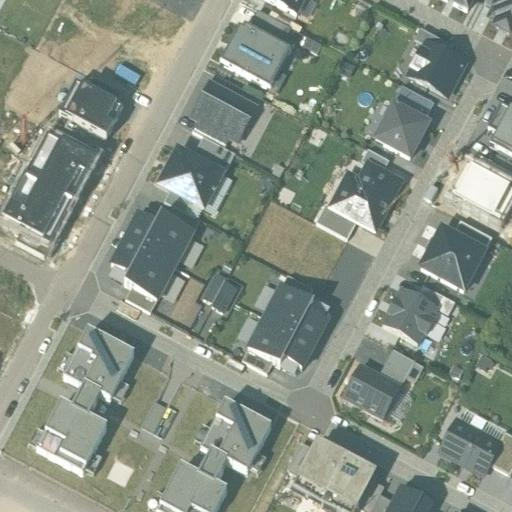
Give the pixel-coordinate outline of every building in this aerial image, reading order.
[(261,0),(296,18),(305,0),(261,0)] [(467,13),(473,0),(441,0),(447,3),(448,0),(454,4),(453,6),(467,13)] [(487,0),(484,6),(494,12),(500,0),(487,0)] [(511,0),(500,0),(494,12),(490,19),(498,23),(496,29),(509,36),(511,30),(511,0)] [(247,36),(288,58),(294,47),(285,42),(291,31),(259,15),(249,33),(247,36)] [(270,93),(288,58),(247,36),(249,33),(244,30),(243,33),(239,31),(220,67),(270,93)] [(414,43),(425,49),(425,48),(446,59),(452,49),(420,32),(414,43)] [(446,59),(425,48),(425,49),(408,80),(447,100),(464,69),(446,59)] [(94,83),(88,94),(110,105),(115,94),(94,83)] [(66,123),(106,144),(123,112),(110,105),(88,94),(75,87),(58,119),(66,123)] [(198,125),(230,142),(237,146),(248,126),(241,122),(248,109),(209,88),(201,102),(205,104),(194,123),(198,125)] [(393,110),(423,126),(434,107),(402,90),(391,109),(393,110)] [(498,153),(511,161),(511,113),(500,107),(487,131),(495,136),(489,149),(498,153)] [(423,126),(393,110),(375,145),(409,163),(428,128),(423,126)] [(106,144),(66,123),(61,133),(71,139),(100,155),(106,144)] [(224,152),(230,142),(198,125),(192,136),(203,141),(224,152)] [(100,155),(71,139),(66,150),(94,165),(100,155)] [(47,140),(25,182),(72,207),(94,165),(66,150),(47,140)] [(192,162),(222,178),(221,179),(223,180),(235,158),(224,152),(203,141),(192,162)] [(511,161),(498,153),(491,166),(511,176),(511,161)] [(192,162),(178,154),(171,167),(168,165),(155,188),(169,196),(190,207),(203,213),(221,179),(222,178),(192,162)] [(367,169),(382,177),(388,165),(367,154),(361,166),(367,169)] [(356,227),(374,236),(400,187),(382,177),(367,169),(354,194),(343,189),(331,211),(330,213),(356,227)] [(49,249),(72,207),(25,182),(2,224),(21,234),(49,249)] [(185,217),(190,207),(169,196),(164,206),(174,212),(185,217)] [(330,213),(331,211),(325,208),(315,228),(347,244),(356,227),(330,213)] [(168,223),(193,236),(199,225),(185,217),(174,212),(168,223)] [(175,271),(193,236),(168,223),(161,220),(157,228),(139,219),(131,234),(133,235),(127,246),(175,271)] [(453,240),(484,256),(484,257),(492,242),(460,226),(453,240)] [(49,249),(21,234),(15,246),(43,260),(49,249)] [(463,295),(484,256),(453,240),(441,234),(420,273),(463,295)] [(175,271),(127,246),(121,257),(119,255),(111,271),(129,280),(124,289),(131,292),(156,306),(175,271)] [(214,308),(225,287),(227,283),(217,277),(203,302),(214,308)] [(281,292),(306,305),(312,294),(287,280),(281,292)] [(212,312),(222,317),(236,293),(225,287),(214,308),(212,312)] [(416,302),(436,313),(448,319),(455,306),(423,290),(416,302)] [(156,306),(131,292),(125,304),(150,317),(156,306)] [(306,305),(281,292),(264,323),(312,349),(317,340),(319,341),(327,325),(309,316),(313,309),(306,305)] [(416,302),(401,294),(396,305),(395,304),(387,319),(388,319),(382,330),(417,349),(423,338),(426,340),(434,326),(431,324),(436,313),(416,302)] [(307,358),(312,349),(264,323),(248,355),(273,368),(279,372),(284,365),(301,374),(309,359),(307,358)] [(88,336),(63,382),(83,392),(99,401),(109,406),(134,360),(88,336)] [(511,351),(511,342),(500,336),(491,354),(507,362),(511,351)] [(267,379),(273,368),(248,355),(242,366),(267,379)] [(399,392),(359,370),(342,402),(382,423),(399,392)] [(99,401),(83,392),(71,414),(88,422),(99,401)] [(71,414),(60,408),(36,453),(82,478),(106,432),(88,422),(71,414)] [(225,408),(200,454),(209,458),(226,467),(246,478),(271,432),(225,408)] [(153,437),(164,415),(153,409),(141,431),(153,437)] [(500,447),(456,424),(439,456),(483,479),(489,468),(500,447)] [(500,447),(489,468),(510,480),(511,476),(511,440),(505,436),(499,447),(500,447)] [(321,508),(345,463),(315,446),(311,453),(296,481),(290,492),(321,508)] [(285,475),(296,481),(311,453),(300,447),(285,475)] [(226,467),(209,458),(198,480),(215,489),(226,467)] [(345,463),(321,508),(329,511),(358,511),(373,485),(376,479),(345,463)] [(198,480),(180,471),(157,511),(217,511),(226,495),(215,489),(198,480)] [(384,491),(373,485),(358,511),(373,511),(380,499),(384,491)] [(431,511),(433,510),(400,492),(392,506),(389,511),(431,511)] [(389,511),(392,506),(380,499),(373,511),(389,511)]
